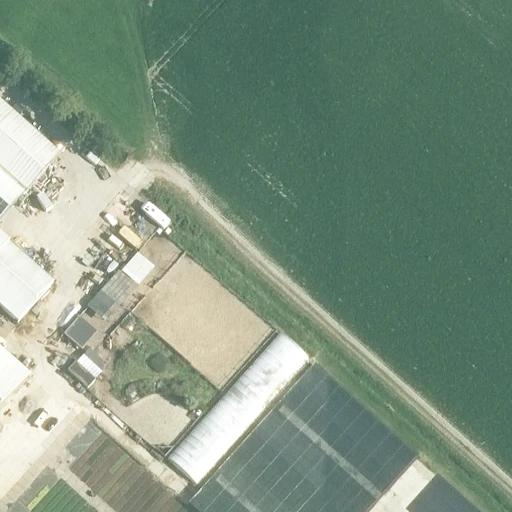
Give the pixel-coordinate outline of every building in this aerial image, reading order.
[(0,233),(0,223),(61,156),(0,101),(0,306),(18,322),(47,289),(54,282),(0,233)] [(118,307),(153,265),(137,251),(101,292),(118,307)] [(80,314),(63,332),(80,348),(97,330),(80,314)] [(279,331),(168,457),(197,482),(309,357),(279,331)] [(69,366),(84,383),(105,366),(91,348),(69,366)] [(0,408),(28,377),(0,351),(0,408)]
